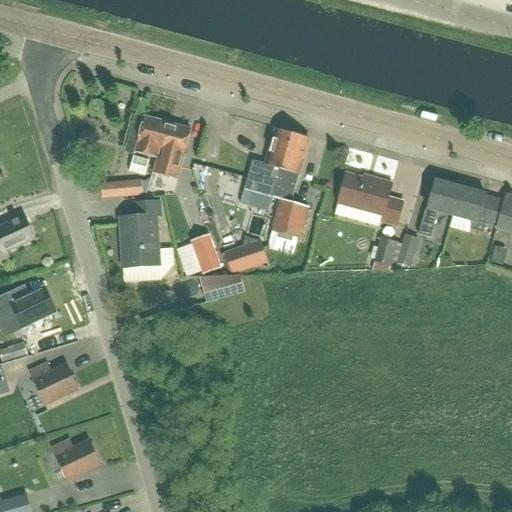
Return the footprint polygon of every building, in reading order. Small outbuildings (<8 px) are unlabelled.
[(144,118),(134,154),(156,159),(158,150),(163,152),(170,125),(144,118)] [(177,181),(191,131),(170,125),(163,152),(158,150),(156,159),(158,160),(154,175),(177,181)] [(291,136),(275,131),(265,166),(252,162),(244,191),(271,198),(276,200),(275,180),(278,170),(281,171),(291,136)] [(290,204),(295,186),(308,141),(291,136),(281,171),(278,170),(275,180),(276,200),(280,201),(272,233),(299,240),(308,210),(308,209),(290,204)] [(133,157),(129,173),(144,177),(148,161),(133,157)] [(397,227),(404,204),(388,200),(392,185),(365,178),(364,180),(346,175),(338,205),(383,217),(381,222),(397,227)] [(101,184),(102,200),(143,197),(142,181),(101,184)] [(460,191),(434,183),(420,235),(430,238),(437,212),(453,217),(460,191)] [(271,198),(244,191),(240,205),(267,212),(271,198)] [(486,199),(486,198),(460,191),(453,217),(471,221),(470,232),(483,235),(485,226),(496,228),(497,229),(503,204),(486,199)] [(511,198),(505,197),(503,204),(497,229),(496,228),(496,230),(511,234),(511,198)] [(122,270),(159,267),(155,217),(160,217),(159,202),(135,204),(136,218),(119,219),(122,270)] [(24,218),(0,228),(0,262),(8,259),(6,254),(34,240),(24,218)] [(413,267),(421,239),(407,235),(400,263),(413,267)] [(220,269),(209,237),(192,243),(203,275),(220,269)] [(382,239),(381,241),(375,262),(391,266),(397,243),(382,239)] [(234,275),(270,263),(263,242),(227,254),(234,275)] [(494,253),(491,263),(501,266),(504,255),(494,253)] [(199,280),(206,304),(243,293),(239,279),(199,280)] [(22,330),(56,314),(44,288),(28,296),(24,288),(6,296),(22,330)] [(0,364),(28,356),(24,344),(0,351),(0,364)] [(47,365),(38,369),(29,374),(45,408),(79,391),(67,366),(51,373),(47,365)] [(67,484),(101,468),(89,442),(73,450),(70,442),(51,450),(67,484)] [(30,511),(26,497),(0,503),(0,511),(30,511)]
